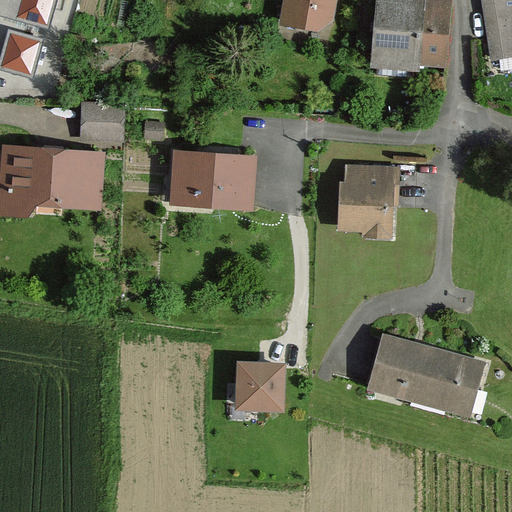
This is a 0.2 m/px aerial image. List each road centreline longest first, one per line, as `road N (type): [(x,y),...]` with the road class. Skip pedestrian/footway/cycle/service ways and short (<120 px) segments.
road 1 (residential): [(457,120),(453,139),(307,129)]
road 2 (residential): [(459,0),(457,120)]
